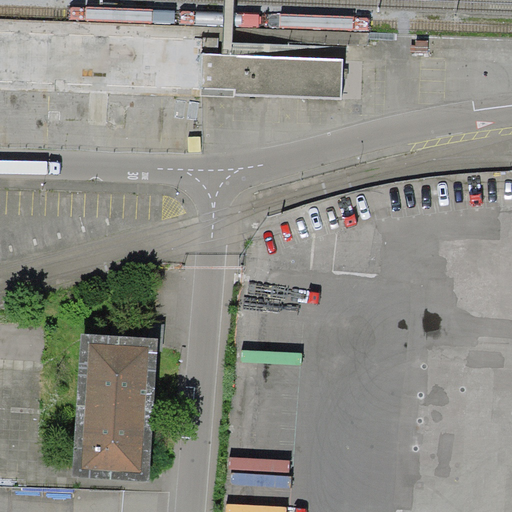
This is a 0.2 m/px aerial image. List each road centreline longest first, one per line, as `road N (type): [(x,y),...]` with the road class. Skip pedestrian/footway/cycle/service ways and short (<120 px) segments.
road 1 (residential): [(212,170),(187,511)]
road 2 (residential): [(212,170),(511,110)]
road 3 (unknown): [(190,480),(46,469),(36,446),(35,400)]
road 4 (unclassified): [(0,162),(212,170)]
